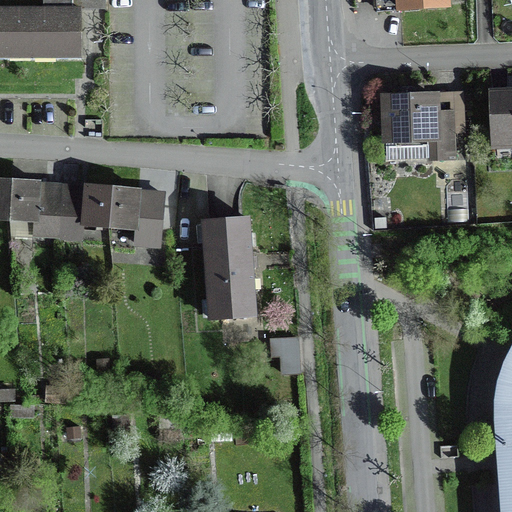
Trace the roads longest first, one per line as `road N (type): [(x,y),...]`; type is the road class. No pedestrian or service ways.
road 1 (residential): [(338,168),(363,511)]
road 2 (residential): [(338,168),(0,150)]
road 3 (residential): [(511,56),(330,63)]
